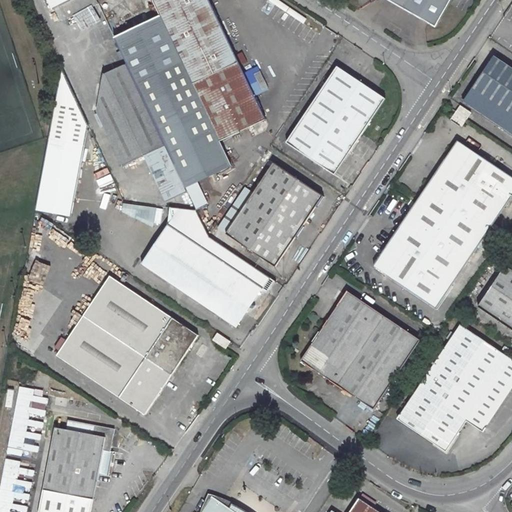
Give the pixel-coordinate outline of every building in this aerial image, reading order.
[(96,0),(48,0),(53,11),(71,2),(77,15),(99,5),(96,0)] [(127,64),(185,188),(197,183),(220,171),(222,176),(233,170),(219,141),(265,120),(207,0),(151,0),(159,17),(115,38),(127,64)] [(392,0),(436,25),(450,0),(392,0)] [(107,8),(102,10),(106,21),(112,18),(107,8)] [(511,68),(494,57),(466,99),(490,115),(487,119),(511,135),(511,68)] [(127,64),(104,74),(98,111),(124,166),(144,156),(166,202),(187,192),(185,188),(127,64)] [(36,211),(71,218),(84,146),(88,125),(62,67),(36,211)] [(338,69),(287,145),(335,177),(387,102),(338,69)] [(261,92),(267,89),(262,78),(256,81),(261,92)] [(460,106),(456,113),(468,121),(473,114),(460,106)] [(456,113),(451,120),(463,128),(467,120),(456,113)] [(511,176),(461,142),(376,266),(438,308),(511,200),(511,176)] [(247,203),(227,234),(277,268),(324,198),(273,164),(247,203)] [(197,183),(185,188),(187,192),(196,211),(207,206),(197,183)] [(227,234),(247,203),(239,198),(218,228),(227,234)] [(171,210),(169,226),(143,265),(238,329),(248,313),(260,309),(278,283),(209,238),(211,213),(171,210)] [(103,282),(58,354),(148,410),(199,330),(108,273),(106,277),(103,274),(105,271),(88,261),(80,274),(97,284),(99,280),(103,282)] [(511,268),(508,265),(480,306),(511,327),(511,268)] [(350,292),(304,359),(375,408),(421,338),(350,292)] [(406,411),(399,421),(447,453),(469,421),(485,433),(511,392),(511,359),(462,326),(410,404),(406,411)] [(218,333),(213,341),(227,350),(232,342),(218,333)] [(17,386),(6,454),(21,456),(22,450),(37,452),(40,432),(41,432),(43,419),(44,419),(45,410),(31,407),(31,403),(46,405),(48,391),(17,386)] [(12,407),(13,390),(6,389),(4,406),(12,407)] [(112,449),(116,427),(69,418),(67,428),(57,426),(40,511),(93,511),(100,472),(110,474),(114,449),(112,449)] [(338,484),(331,496),(338,501),(346,490),(338,484)] [(251,511),(249,510),(246,509),(243,506),(242,506),(234,501),(230,507),(222,502),(223,500),(214,493),(201,511),(251,511)] [(378,511),(358,498),(348,511),(335,511),(332,510),(330,511),(378,511)]
